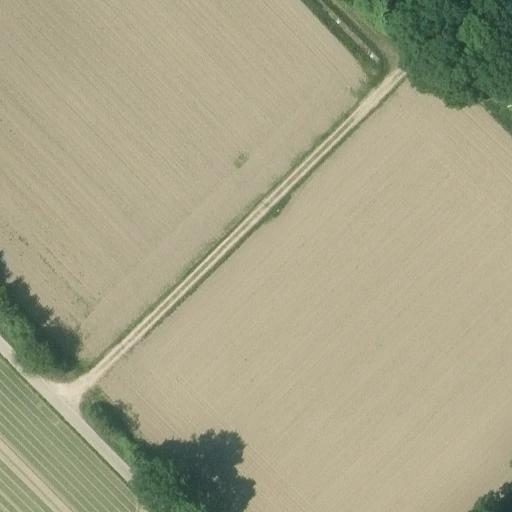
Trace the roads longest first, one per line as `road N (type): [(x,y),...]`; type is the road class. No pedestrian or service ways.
road 1 (track): [(64,410),(479,0)]
road 2 (unclassified): [(165,511),(0,344)]
